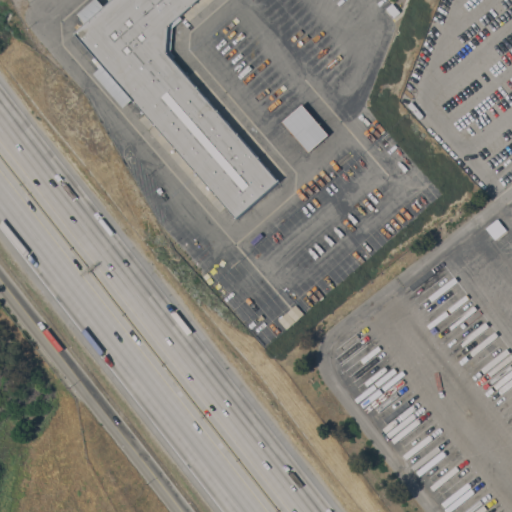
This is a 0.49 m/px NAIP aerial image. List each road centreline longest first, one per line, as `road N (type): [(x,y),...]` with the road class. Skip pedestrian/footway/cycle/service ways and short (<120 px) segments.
road 1 (motorway): [(309,511),(0,115)]
road 2 (motorway): [(0,190),(250,511)]
road 3 (tertiary): [(179,511),(0,281)]
